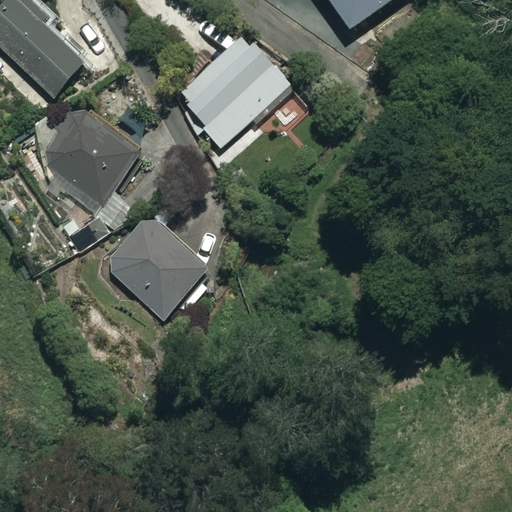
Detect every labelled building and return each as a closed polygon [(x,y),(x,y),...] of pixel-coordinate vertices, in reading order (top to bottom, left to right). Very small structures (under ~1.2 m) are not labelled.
[(406,0),(328,0),(356,37),(406,0)] [(89,72),(17,3),(0,20),(0,47),(58,104),(89,72)] [(295,93),(252,44),(184,103),(227,152),(295,93)] [(151,159),(94,113),(88,120),(82,115),(43,163),(107,214),(151,159)] [(216,274),(156,219),(109,270),(168,325),(216,274)]
